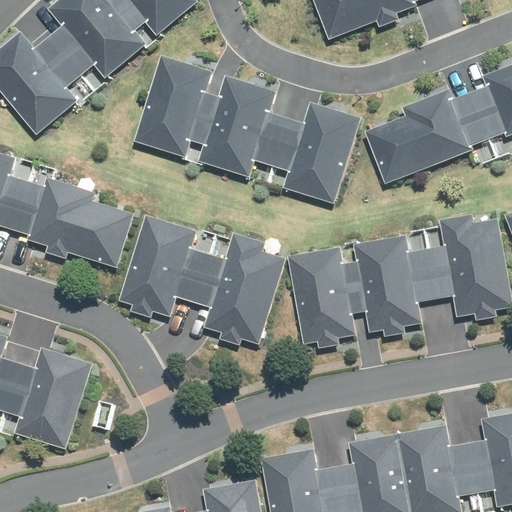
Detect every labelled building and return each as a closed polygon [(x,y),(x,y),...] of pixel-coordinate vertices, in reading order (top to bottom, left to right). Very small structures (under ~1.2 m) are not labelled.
[(0,60),(0,80),(46,135),(86,103),(76,91),(101,70),(111,82),(155,45),(146,34),(156,26),(165,37),(205,5),(200,0),(73,0),(56,14),(68,28),(41,51),(29,36),(0,60)] [(321,0),(338,43),(450,0),(321,0)] [(221,75),(170,60),(144,144),(193,159),(199,140),(211,144),(206,163),(259,178),(265,158),(297,168),(291,188),(348,205),(374,120),(351,113),(353,106),(320,96),(314,119),(279,109),(283,93),(233,78),(228,95),(216,92),(221,75)] [(376,134),(396,186),(511,141),(511,70),(490,79),(494,88),(462,101),(459,93),(409,112),(412,120),(376,134)] [(23,162),(0,155),(0,229),(1,227),(37,238),(35,245),(125,274),(144,215),(102,202),(104,197),(62,184),(58,194),(17,181),(23,162)] [(207,235),(156,219),(129,304),(177,320),(184,299),(218,310),(212,331),(268,349),(295,263),(271,256),(274,246),(243,236),(235,263),(202,252),(207,235)] [(351,251),(298,260),(313,347),(364,338),(360,319),(373,317),(377,336),(431,326),(428,305),(461,300),(465,320),(511,312),(511,247),(508,223),(485,227),(483,220),(450,225),(454,249),(418,255),(415,239),(363,248),(366,266),(354,268),(351,251)] [(0,406),(29,416),(22,437),(74,453),(102,365),(51,349),(46,367),(12,356),(17,339),(0,333),(0,406)] [(327,449),(270,460),(279,511),(373,511),(374,511),(475,511),(472,494),(506,488),(510,510),(511,509),(511,416),(495,419),(498,437),(463,444),(460,426),(360,443),(364,464),(331,470),(327,449)] [(269,511),(264,483),(215,492),(219,511),(213,511),(180,511),(173,511),(269,511)]
